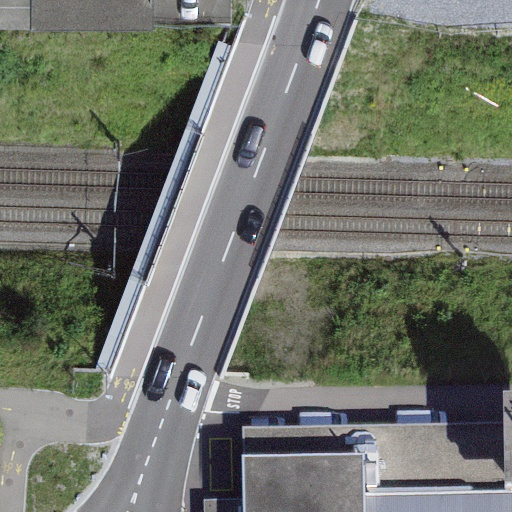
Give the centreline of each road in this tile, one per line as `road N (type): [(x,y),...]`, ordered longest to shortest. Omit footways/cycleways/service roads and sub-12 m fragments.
road 1 (unclassified): [(132,511),(322,0)]
road 2 (track): [(166,417),(511,406)]
